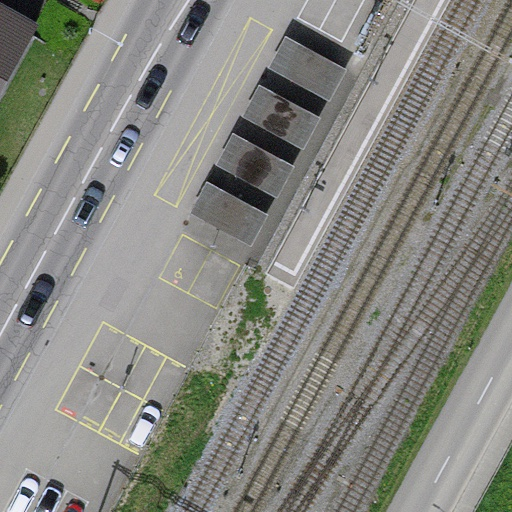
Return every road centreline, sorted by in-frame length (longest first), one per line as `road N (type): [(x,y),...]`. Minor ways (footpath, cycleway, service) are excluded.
road 1 (primary): [(0,345),(192,0)]
road 2 (unclassified): [(420,511),(511,344)]
